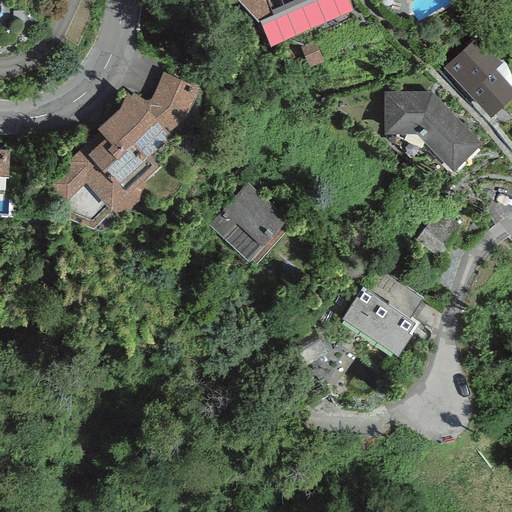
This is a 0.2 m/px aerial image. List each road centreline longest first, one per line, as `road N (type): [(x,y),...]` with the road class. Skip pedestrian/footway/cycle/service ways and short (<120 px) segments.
road 1 (residential): [(434,417),(454,304),(473,256),(511,225)]
road 2 (tertiary): [(123,0),(94,82),(50,111),(0,116)]
